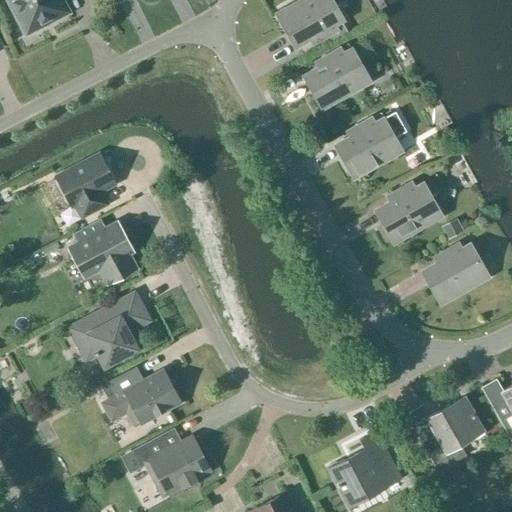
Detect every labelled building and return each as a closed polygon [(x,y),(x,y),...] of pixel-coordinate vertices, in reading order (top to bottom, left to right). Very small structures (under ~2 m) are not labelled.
[(7,0),(5,1),(14,17),(16,16),(26,34),(68,13),(61,0),(7,0)] [(330,0),(301,0),(276,14),(295,47),(316,35),(319,40),(337,30),(334,25),(342,20),(330,0)] [(304,76),(322,109),(369,82),(351,49),(342,54),(339,49),(322,59),(325,64),(304,76)] [(357,133),(335,146),(353,178),(401,151),(392,136),(404,130),(394,112),(374,124),(371,118),(354,128),(357,133)] [(114,183),(99,155),(98,155),(99,156),(84,164),(83,162),(70,169),(71,171),(58,178),(57,176),(56,177),(71,206),(72,205),(71,204),(75,202),(82,216),(106,204),(99,190),(112,183),(113,184),(114,183)] [(441,216),(423,183),(414,188),(411,183),(394,193),(397,198),(375,210),(393,243),(441,216)] [(99,268),(105,279),(110,281),(131,270),(133,265),(127,253),(131,251),(116,224),(105,229),(100,219),(73,234),(78,244),(73,247),(72,252),(83,272),(88,274),(99,268)] [(457,221),(442,229),(447,238),(462,230),(457,221)] [(488,277),(469,244),(461,249),(458,244),(440,254),(443,259),(422,271),(440,304),(488,277)] [(147,320),(134,295),(70,328),(86,359),(98,353),(104,364),(135,348),(126,331),(147,320)] [(133,427),(179,402),(163,371),(143,382),(135,368),(110,381),(116,392),(99,401),(110,421),(126,413),(133,427)] [(511,385),(503,391),(496,379),(481,387),(511,441),(511,385)] [(421,406),(406,414),(438,471),(466,456),(459,444),(483,431),(464,397),(428,418),(421,406)] [(129,471),(145,462),(155,480),(159,478),(167,493),(179,486),(182,491),(199,483),(196,477),(209,470),(202,456),(206,454),(197,437),(193,439),(192,437),(174,447),(166,432),(121,456),(129,471)] [(328,468),(348,507),(400,480),(374,432),(359,440),(364,449),(328,468)] [(293,511),(284,494),(253,510),(253,511),(293,511)]
